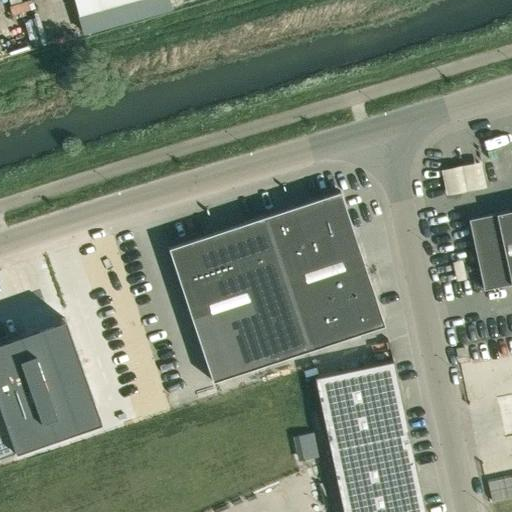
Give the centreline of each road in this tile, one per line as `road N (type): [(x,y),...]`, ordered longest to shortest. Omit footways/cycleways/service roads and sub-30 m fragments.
road 1 (unclassified): [(0,248),(380,130)]
road 2 (unclassified): [(380,130),(466,511)]
road 3 (unclassified): [(380,130),(511,91)]
